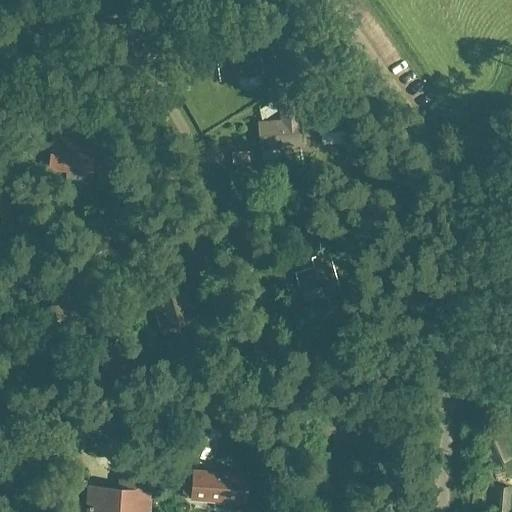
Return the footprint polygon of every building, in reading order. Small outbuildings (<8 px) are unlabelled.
[(214,46),(221,85),(267,77),(261,38),(214,46)] [(285,151),(304,150),(303,99),(283,100),(285,151)] [(38,110),(38,125),(66,125),(66,110),(38,110)] [(50,174),(94,176),(97,138),(52,135),(50,174)] [(295,273),(301,293),(341,282),(332,253),(312,259),(314,268),(295,273)] [(187,277),(147,288),(159,327),(199,315),(187,277)] [(97,326),(87,312),(89,310),(74,289),(44,311),(59,332),(71,324),(81,337),(97,326)] [(312,436),(358,438),(359,412),(312,410),(312,436)] [(224,469),(217,468),(213,474),(201,473),(194,483),(199,494),(211,495),(217,508),(237,509),(237,498),(245,487),(240,474),(226,473),(224,469)] [(145,511),(147,479),(123,478),(122,489),(91,486),(89,508),(94,508),(93,511),(145,511)]
